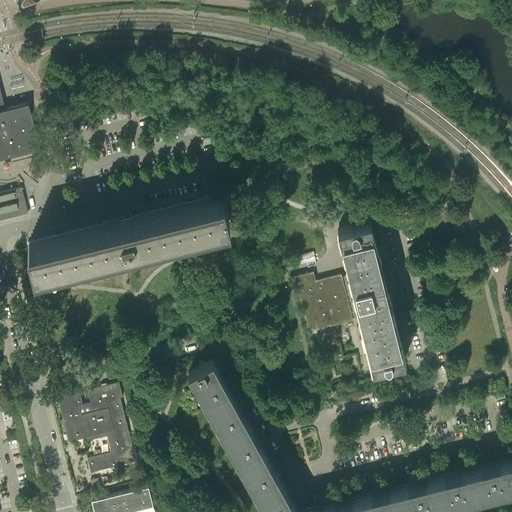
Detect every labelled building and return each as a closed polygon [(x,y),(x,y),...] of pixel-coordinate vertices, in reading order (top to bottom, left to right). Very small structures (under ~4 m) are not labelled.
[(0,88),(0,156),(3,152),(10,156),(40,149),(28,102),(5,107),(0,88)] [(21,186),(0,191),(0,218),(28,211),(21,186)] [(34,269),(229,220),(222,192),(27,241),(34,269)] [(302,273),(294,274),(308,329),(309,329),(309,327),(315,326),(316,327),(317,327),(316,325),(351,317),(351,318),(352,318),(352,316),(360,314),(365,332),(373,365),(379,363),(384,362),(403,357),(389,302),(390,302),(392,302),(391,300),(390,300),(389,300),(386,290),(385,287),(392,285),(390,277),(383,279),(382,275),(385,275),(385,273),(384,273),(383,273),(382,273),(368,218),(348,223),(338,226),(345,254),(336,256),(338,263),(338,265),(339,264),(340,271),(315,277),(313,270),(302,273)] [(313,250),(290,256),(292,265),(315,260),(313,250)] [(189,368),(189,369),(191,373),(268,511),(397,511),(511,483),(511,453),(498,457),(499,460),(332,501),(329,488),(313,492),(316,505),(298,510),(220,369),(222,368),(214,354),(212,355),(189,368)] [(132,445),(120,396),(122,395),(118,380),(87,388),(90,401),(82,403),(79,389),(57,395),(68,440),(87,435),(88,439),(107,434),(110,450),(87,456),(91,471),(138,459),(134,444),(132,445)] [(98,476),(90,478),(91,485),(100,483),(98,476)] [(153,503),(148,483),(91,498),(94,511),(118,511),(134,508),(135,511),(134,511),(155,511),(154,507),(153,507),(152,503),(153,503)]
